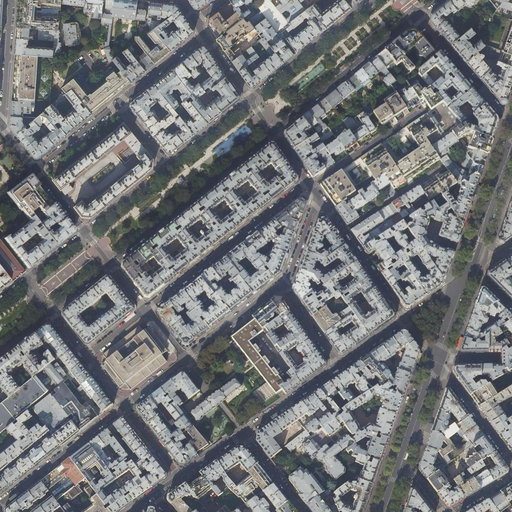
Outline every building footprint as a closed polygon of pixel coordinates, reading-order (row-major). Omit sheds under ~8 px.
[(61,3),(61,0),(18,0),(18,2),(17,13),(16,27),(30,28),(31,28),(31,25),(33,25),(33,24),(35,24),(34,28),(39,28),(55,29),(58,30),(58,25),(59,23),(59,18),(34,17),(35,3),(36,3),(36,1),(38,1),(38,5),(39,6),(61,9),(61,3)] [(84,0),(84,6),(83,15),(102,17),(103,0),(84,0)] [(103,0),(102,17),(101,23),(111,24),(112,17),(114,0),(103,0)] [(114,0),(112,17),(135,19),(136,8),(137,0),(135,0),(114,0)] [(192,0),(190,2),(192,5),(194,9),(198,9),(208,2),(211,0),(192,0)] [(232,0),(230,2),(231,3),(243,18),(245,16),(250,12),(248,9),(243,13),(239,7),(244,3),(241,0),(232,0)] [(241,0),(244,3),(245,5),(247,7),(248,9),(250,12),(245,16),(249,21),(252,25),(264,16),(252,0),(241,0)] [(252,0),(264,16),(266,18),(271,25),(272,26),(278,33),(281,38),(284,36),(279,30),(289,23),(278,9),(276,6),(271,0),(270,0),(252,0)] [(290,0),(270,0),(271,0),(278,0),(279,0),(281,0),(281,3),(276,6),(278,9),(290,0)] [(318,0),(290,0),(278,9),(289,23),(305,10),(322,32),(324,30),(326,29),(321,23),(319,20),(309,7),(315,3),(316,2),(318,0)] [(338,19),(351,8),(344,0),(337,0),(322,12),(315,3),(309,7),(319,20),(321,18),(323,21),(321,23),(326,29),(338,19)] [(344,0),(351,8),(358,3),(361,0),(344,0)] [(457,10),(449,0),(446,0),(441,5),(430,13),(430,20),(433,23),(436,27),(446,19),(442,15),(443,14),(444,14),(444,15),(445,15),(446,15),(447,15),(452,11),(454,13),(457,10)] [(449,0),(457,10),(458,11),(465,5),(466,6),(467,6),(468,7),(469,7),(470,7),(470,6),(471,6),(476,2),(476,1),(477,1),(477,0),(476,0),(449,0)] [(511,3),(507,2),(503,1),(501,3),(499,6),(497,9),(494,13),(495,14),(500,15),(503,7),(510,9),(510,10),(511,11),(511,3)] [(153,29),(160,24),(162,3),(156,2),(149,2),(147,22),(149,32),(153,29)] [(169,4),(162,3),(160,24),(166,20),(168,19),(166,17),(167,17),(167,16),(169,18),(180,10),(178,7),(176,5),(169,4)] [(243,18),(231,3),(209,19),(208,25),(213,33),(217,38),(243,18)] [(140,9),(136,8),(135,19),(145,20),(146,9),(140,9)] [(187,20),(180,10),(169,18),(168,19),(166,20),(169,24),(173,21),(175,23),(174,24),(176,27),(177,26),(179,28),(174,32),(182,42),(188,37),(193,33),(194,29),(187,20)] [(310,42),(322,32),(305,10),(289,23),(279,30),(284,36),(303,21),(303,19),(305,17),(307,18),(309,20),(307,22),(309,25),(292,38),(290,35),(286,39),(297,52),(302,48),(310,42)] [(448,17),(446,19),(436,27),(444,35),(451,44),(457,39),(459,38),(464,34),(461,30),(458,32),(450,24),(452,22),(448,17)] [(243,18),(217,38),(216,39),(219,43),(224,51),(230,47),(234,44),(232,40),(235,38),(238,35),(236,33),(242,28),(245,28),(248,33),(254,28),(254,27),(252,25),(249,21),(248,22),(247,22),(247,21),(246,21),(243,18)] [(267,27),(271,25),(266,18),(254,27),(254,28),(259,34),(262,32),(263,34),(260,36),(262,38),(263,37),(267,42),(278,33),(272,26),(269,29),(267,27)] [(511,19),(509,18),(500,44),(498,49),(511,54),(511,19)] [(164,28),(170,24),(169,24),(166,20),(160,24),(153,29),(170,51),(176,46),(182,42),(174,32),(174,31),(169,35),(168,34),(168,33),(166,30),(165,30),(164,30),(164,28)] [(76,23),(63,25),(65,44),(78,43),(79,42),(78,25),(76,23)] [(30,32),(30,28),(16,27),(16,30),(16,38),(28,39),(33,40),(33,36),(34,32),(30,32)] [(54,41),(55,29),(39,28),(38,40),(54,41)] [(254,28),(248,33),(245,35),(250,41),(253,45),(259,41),(262,38),(260,36),(259,34),(254,28)] [(457,39),(451,44),(459,53),(466,61),(472,57),(470,55),(472,53),(474,55),(477,52),(479,50),(485,45),(480,39),(472,46),(471,45),(472,45),(469,41),(468,42),(467,40),(476,33),(471,28),(464,34),(459,38),(461,39),(458,41),(457,39)] [(153,29),(149,32),(148,33),(155,43),(156,43),(157,43),(159,44),(151,50),(140,36),(136,36),(137,41),(145,51),(155,64),(163,57),(170,51),(153,29)] [(491,41),(491,40),(490,39),(489,38),(489,37),(489,35),(488,34),(489,33),(489,32),(489,31),(489,30),(484,29),(480,39),(485,45),(498,49),(500,44),(493,42),(492,41),(491,41)] [(402,37),(392,45),(402,56),(413,47),(419,53),(418,54),(418,55),(418,56),(419,57),(420,57),(421,57),(422,57),(428,63),(432,59),(435,57),(437,55),(437,54),(433,50),(422,37),(418,32),(417,33),(416,32),(415,33),(415,32),(414,32),(413,32),(412,32),(411,32),(410,32),(409,33),(408,32),(402,37)] [(262,38),(259,41),(271,55),(267,58),(264,54),(260,58),(263,62),(271,73),(279,66),(283,63),(277,55),(276,53),(271,47),(267,42),(263,37),(262,38)] [(28,43),(28,39),(16,38),(15,42),(15,51),(15,54),(53,57),(53,54),(53,49),(26,47),(26,44),(27,44),(28,43)] [(281,38),(271,47),(276,53),(278,51),(280,53),(277,55),(283,63),(290,57),(294,55),(281,38)] [(109,46),(109,42),(106,41),(104,47),(105,48),(103,49),(108,62),(113,59),(114,58),(109,46)] [(134,49),(131,45),(128,48),(146,71),(149,69),(155,64),(145,51),(139,56),(138,55),(137,55),(136,56),(133,52),(134,51),(134,50),(134,49)] [(196,50),(191,54),(199,64),(202,62),(202,59),(203,59),(204,59),(203,65),(207,70),(217,62),(209,50),(205,46),(202,45),(196,50)] [(388,47),(385,51),(394,62),(397,66),(401,62),(402,63),(404,66),(405,66),(405,67),(406,68),(407,68),(408,68),(409,70),(406,69),(402,72),(403,74),(405,76),(414,70),(402,56),(392,45),(388,47)] [(511,54),(498,49),(485,45),(479,50),(483,55),(484,56),(490,50),(500,53),(498,61),(511,65),(511,54)] [(230,47),(224,51),(227,55),(232,62),(242,54),(245,51),(244,49),(241,50),(240,49),(239,49),(234,53),(230,47)] [(246,61),(242,54),(232,62),(243,78),(249,87),(253,87),(257,84),(261,81),(255,73),(253,75),(252,73),(254,72),(249,65),(253,61),(259,57),(251,47),(246,50),(252,57),(246,61)] [(121,53),(116,56),(114,58),(113,59),(121,70),(130,82),(131,83),(136,79),(146,71),(128,48),(121,53)] [(380,54),(376,57),(384,67),(388,64),(390,66),(394,62),(385,51),(384,50),(380,54)] [(419,71),(421,73),(419,75),(430,88),(433,91),(435,89),(437,91),(450,79),(447,76),(450,73),(453,77),(459,72),(454,66),(441,51),(437,55),(435,57),(438,60),(435,62),(432,59),(428,63),(419,71)] [(479,54),(477,52),(474,55),(472,57),(466,61),(474,70),(480,78),(490,70),(491,69),(488,65),(489,64),(484,59),(483,60),(483,59),(482,60),(482,59),(482,58),(483,57),(484,56),(483,55),(481,54),(479,54)] [(50,100),(53,57),(15,54),(14,65),(13,79),(12,92),(12,98),(50,100)] [(186,58),(181,62),(187,68),(189,67),(189,68),(190,68),(190,69),(191,69),(192,69),(193,68),(192,71),(190,73),(194,78),(200,73),(200,72),(196,67),(197,66),(199,64),(191,54),(186,58)] [(373,60),(369,63),(377,73),(380,70),(385,77),(382,80),(388,87),(391,85),(396,82),(394,79),(384,67),(376,57),(373,60)] [(255,63),(253,61),(249,65),(254,72),(255,73),(261,81),(264,78),(271,73),(263,62),(262,63),(261,63),(256,67),(254,64),(255,63)] [(511,84),(511,83),(511,65),(498,61),(497,64),(496,64),(502,66),(499,76),(499,77),(499,78),(500,79),(499,79),(498,79),(497,77),(493,72),(493,73),(490,70),(480,78),(492,91),(502,103),(505,102),(506,102),(511,84)] [(190,73),(187,68),(181,62),(178,64),(172,69),(192,95),(201,87),(200,85),(198,83),(194,86),(193,85),(191,85),(187,80),(184,78),(186,77),(187,77),(188,77),(188,78),(190,76),(191,78),(191,79),(193,81),(196,79),(194,78),(190,73)] [(222,69),(217,62),(207,70),(207,71),(211,76),(212,77),(212,76),(216,81),(217,83),(227,76),(222,69)] [(365,66),(361,69),(371,80),(371,81),(375,78),(374,75),(377,73),(369,63),(365,66)] [(119,91),(130,82),(121,70),(116,74),(111,68),(107,72),(110,75),(107,78),(108,79),(89,95),(75,77),(63,88),(67,93),(72,89),(82,102),(84,105),(91,114),(96,109),(119,91)] [(168,72),(154,84),(169,103),(174,109),(179,105),(177,101),(171,93),(172,93),(173,92),(173,91),(172,90),(171,89),(174,87),(175,89),(176,89),(177,89),(178,88),(182,93),(183,95),(181,96),(183,102),(188,98),(191,96),(192,95),(172,69),(168,72)] [(358,72),(354,75),(362,85),(363,87),(371,80),(361,69),(358,72)] [(437,91),(439,93),(436,95),(443,102),(446,106),(449,104),(451,107),(463,97),(465,95),(463,93),(466,91),(468,93),(473,89),(466,81),(459,72),(453,77),(455,79),(453,81),(451,79),(450,79),(437,91)] [(348,80),(347,81),(355,91),(362,85),(354,75),(348,80)] [(214,83),(216,81),(212,76),(212,77),(211,76),(210,76),(210,77),(200,85),(201,87),(204,90),(208,87),(210,89),(215,85),(214,83)] [(234,86),(227,76),(217,83),(215,85),(210,89),(206,93),(207,94),(213,90),(213,91),(214,90),(219,96),(216,99),(213,96),(210,98),(213,101),(222,113),(239,98),(240,95),(234,86)] [(343,84),(353,96),(356,93),(355,91),(347,81),(345,83),(343,84)] [(148,89),(146,90),(156,103),(156,102),(157,101),(157,99),(158,98),(159,99),(158,100),(158,101),(163,107),(164,107),(169,103),(154,84),(148,89)] [(353,96),(343,84),(337,89),(335,90),(343,100),(346,98),(348,100),(353,96)] [(391,85),(388,87),(378,94),(386,105),(393,116),(399,112),(406,108),(399,97),(391,85)] [(418,85),(412,90),(418,100),(422,98),(424,99),(423,103),(428,104),(429,103),(430,105),(432,108),(431,108),(430,110),(443,102),(436,95),(433,91),(430,88),(426,91),(425,91),(424,91),(423,91),(418,85)] [(205,92),(204,90),(201,87),(192,95),(191,96),(194,100),(191,102),(208,123),(212,120),(222,113),(213,101),(205,107),(198,98),(205,92)] [(401,96),(399,97),(406,108),(407,110),(411,107),(412,108),(414,107),(416,106),(415,104),(419,101),(418,100),(412,90),(410,87),(406,89),(406,88),(400,93),(401,96)] [(67,93),(60,98),(62,100),(65,98),(64,97),(66,95),(73,105),(73,106),(76,110),(75,110),(73,111),(71,112),(76,117),(76,119),(74,121),(78,126),(88,118),(92,114),(91,114),(84,105),(83,106),(81,103),(82,102),(72,89),(67,93)] [(480,96),(473,89),(468,93),(465,95),(463,97),(467,101),(470,105),(468,106),(474,113),(487,104),(480,96)] [(150,107),(156,103),(146,90),(138,96),(131,103),(130,106),(134,112),(143,123),(155,114),(156,113),(154,110),(152,110),(151,111),(150,109),(150,107)] [(327,97),(324,99),(332,109),(343,100),(335,90),(332,93),(327,97)] [(458,109),(467,101),(463,97),(451,107),(448,109),(460,123),(462,121),(466,119),(458,109)] [(49,106),(50,100),(12,98),(11,109),(11,116),(23,116),(27,117),(37,117),(44,112),(46,110),(45,109),(49,106)] [(57,104),(62,100),(60,98),(49,106),(45,109),(46,110),(50,114),(56,122),(58,121),(58,122),(59,123),(60,122),(61,124),(61,125),(60,126),(61,127),(67,135),(71,132),(78,126),(74,121),(76,119),(76,117),(71,112),(64,118),(54,104),(56,103),(57,104)] [(191,102),(188,98),(183,102),(181,103),(194,119),(192,121),(191,119),(189,119),(187,120),(185,119),(184,119),(183,118),(187,115),(186,113),(181,117),(188,126),(190,125),(192,127),(190,129),(195,135),(201,129),(208,123),(191,102)] [(323,100),(317,105),(325,115),(332,109),(324,99),(323,100)] [(360,105),(364,111),(369,107),(366,102),(360,105)] [(448,109),(446,106),(443,102),(430,110),(406,127),(420,149),(421,150),(429,144),(460,123),(448,109)] [(169,103),(164,107),(166,110),(167,110),(169,113),(164,118),(163,119),(164,120),(163,120),(162,120),(161,120),(161,121),(160,120),(160,119),(159,119),(155,114),(143,123),(151,133),(154,136),(165,128),(167,126),(169,124),(172,123),(173,121),(180,116),(174,109),(169,103)] [(498,118),(487,104),(474,113),(473,114),(478,121),(479,125),(477,127),(470,125),(466,119),(462,121),(465,124),(470,132),(472,133),(493,140),(496,130),(499,121),(498,118)] [(313,108),(309,112),(318,123),(323,130),(327,128),(324,124),(323,125),(319,119),(325,115),(317,105),(313,108)] [(394,117),(393,116),(386,105),(373,113),(381,125),(387,122),(394,117)] [(45,114),(44,112),(37,117),(34,120),(39,126),(42,124),(42,123),(43,122),(45,122),(51,130),(52,130),(52,131),(51,131),(46,135),(54,145),(63,138),(67,135),(61,127),(59,129),(55,124),(57,122),(56,122),(50,114),(48,116),(48,115),(47,115),(47,114),(46,114),(45,114)] [(302,118),(311,129),(318,123),(309,112),(306,115),(302,118)] [(354,119),(357,123),(361,121),(369,134),(372,132),(376,129),(367,117),(367,116),(368,115),(367,113),(365,113),(364,114),(363,113),(354,119)] [(23,121),(23,116),(11,116),(10,126),(12,129),(16,134),(34,120),(37,117),(27,117),(27,122),(25,124),(24,123),(23,121)] [(181,117),(180,116),(173,121),(177,126),(179,126),(182,129),(180,131),(179,130),(178,130),(172,123),(169,124),(173,129),(174,128),(177,131),(176,132),(184,143),(188,140),(195,135),(190,129),(188,126),(181,117)] [(306,133),(311,129),(302,118),(293,125),(285,132),(284,136),(289,143),(294,150),(299,146),(304,143),(311,139),(306,133)] [(343,121),(349,131),(357,142),(362,139),(369,134),(361,121),(357,123),(354,119),(353,120),(353,119),(347,118),(343,121)] [(44,133),(39,126),(34,120),(16,134),(19,138),(26,147),(36,139),(33,134),(40,129),(43,133),(44,133)] [(123,139),(132,132),(124,122),(119,126),(101,141),(78,159),(58,176),(58,175),(53,179),(65,195),(73,188),(69,183),(123,139)] [(469,133),(470,132),(465,124),(462,126),(462,125),(452,132),(457,140),(465,135),(469,135),(469,134),(469,133)] [(327,128),(323,130),(316,135),(319,140),(322,144),(322,145),(324,144),(323,143),(334,135),(328,127),(327,128)] [(168,131),(165,128),(154,136),(161,145),(168,153),(171,153),(184,143),(176,132),(173,134),(171,134),(170,134),(170,133),(169,133),(168,133),(167,132),(168,131)] [(337,139),(337,140),(344,151),(350,147),(357,142),(349,131),(337,139)] [(145,149),(132,132),(123,139),(130,147),(123,152),(122,153),(127,159),(128,158),(134,153),(137,156),(145,149)] [(458,141),(457,140),(452,132),(431,147),(434,152),(437,155),(448,148),(453,145),(458,141)] [(46,135),(44,133),(43,133),(45,136),(40,140),(40,144),(38,144),(38,141),(36,139),(26,147),(32,154),(34,157),(38,158),(46,152),(54,145),(46,135)] [(490,147),(493,140),(472,133),(471,135),(472,136),(471,141),(469,141),(467,147),(476,150),(477,148),(480,148),(479,151),(488,154),(490,147)] [(316,135),(311,139),(304,143),(305,145),(301,148),(299,146),(294,150),(299,157),(303,163),(308,160),(307,158),(312,155),(313,157),(315,155),(325,149),(322,145),(322,144),(313,150),(312,150),(312,149),(313,149),(313,148),(312,148),(312,147),(311,147),(310,147),(310,146),(319,140),(316,135)] [(328,147),(325,149),(330,156),(334,154),(335,156),(337,155),(339,154),(344,151),(337,140),(328,146),(328,147)] [(463,147),(458,141),(453,145),(460,154),(461,153),(465,159),(464,163),(461,161),(460,163),(461,165),(463,165),(463,166),(469,169),(468,172),(469,173),(473,162),(471,159),(467,154),(463,147)] [(287,161),(280,152),(275,144),(271,143),(263,149),(256,155),(260,161),(262,163),(266,168),(271,164),(275,169),(287,161)] [(384,175),(385,176),(397,168),(396,167),(381,144),(360,158),(375,181),(384,175)] [(431,147),(429,144),(421,150),(420,149),(398,164),(399,165),(404,172),(434,152),(431,147)] [(479,151),(476,150),(467,147),(464,146),(463,147),(467,154),(470,151),(473,152),(473,154),(471,159),(473,162),(475,165),(483,167),(485,162),(488,154),(479,151)] [(450,153),(448,148),(437,155),(440,159),(448,171),(458,185),(460,184),(463,182),(470,178),(467,178),(469,173),(468,172),(465,171),(465,172),(458,167),(451,159),(450,153)] [(145,149),(137,156),(141,161),(87,205),(83,200),(74,206),(82,216),(90,217),(92,217),(97,213),(147,173),(152,169),(152,167),(153,159),(145,149)] [(330,156),(325,149),(315,155),(318,159),(321,163),(326,169),(330,166),(335,163),(330,156)] [(437,155),(434,152),(404,172),(399,165),(396,167),(397,168),(385,176),(390,184),(392,186),(394,189),(400,185),(413,176),(424,169),(432,164),(440,159),(437,155)] [(258,163),(260,161),(256,155),(250,160),(244,165),(248,171),(250,170),(252,172),(250,173),(258,184),(259,185),(264,181),(258,173),(262,170),(262,171),(266,168),(262,163),(260,165),(258,163)] [(318,159),(315,155),(313,157),(308,160),(303,163),(309,171),(313,178),(326,169),(321,163),(321,164),(320,165),(322,167),(320,168),(319,166),(319,165),(318,163),(317,163),(315,161),(318,159)] [(298,177),(292,169),(287,161),(275,169),(279,175),(274,179),(284,191),(291,186),(298,181),(298,177)] [(481,173),(483,167),(475,165),(473,162),(469,173),(467,178),(470,178),(474,175),(480,177),(481,173)] [(246,173),(248,171),(244,165),(232,175),(220,184),(225,190),(227,188),(229,190),(227,192),(235,203),(240,198),(235,192),(248,181),(253,188),(258,184),(250,173),(248,175),(246,173)] [(341,170),(330,178),(322,183),(320,185),(327,195),(333,203),(336,207),(347,200),(358,192),(362,190),(365,188),(369,185),(365,180),(353,188),(341,170)] [(448,192),(458,185),(448,171),(442,175),(437,179),(446,193),(448,192)] [(390,184),(385,176),(384,175),(375,181),(371,184),(377,192),(390,184)] [(475,190),(480,177),(474,175),(470,178),(468,184),(463,182),(460,184),(460,185),(460,186),(460,187),(461,187),(460,189),(459,189),(459,190),(458,190),(458,191),(458,192),(459,192),(459,193),(460,194),(458,199),(471,203),(475,190)] [(34,219),(51,205),(36,185),(29,177),(8,194),(28,219),(32,216),(34,219)] [(268,185),(264,181),(259,185),(266,193),(268,191),(270,194),(267,195),(272,201),(278,196),(284,191),(274,179),(271,181),(271,182),(268,185)] [(446,193),(437,179),(429,184),(421,189),(431,203),(433,202),(442,196),(446,193)] [(223,192),(225,190),(220,184),(209,193),(196,203),(201,209),(203,207),(205,210),(203,211),(211,222),(217,218),(211,211),(224,200),(229,207),(235,203),(227,192),(224,194),(223,192)] [(266,193),(259,185),(258,184),(253,188),(255,191),(254,192),(256,194),(251,198),(254,203),(256,201),(258,203),(256,205),(260,210),(266,206),(272,201),(267,195),(264,198),(263,195),(266,193)] [(371,184),(369,185),(365,188),(368,192),(365,194),(362,190),(358,192),(360,195),(366,204),(371,200),(379,195),(377,192),(371,184)] [(421,189),(419,185),(412,190),(404,195),(409,202),(413,207),(417,212),(420,211),(424,208),(431,203),(421,189)] [(394,189),(392,186),(387,189),(387,191),(391,196),(396,193),(394,189)] [(446,193),(442,196),(447,204),(451,209),(455,215),(463,226),(467,214),(471,203),(458,199),(457,202),(456,201),(455,201),(455,202),(452,198),(453,198),(453,197),(452,196),(451,196),(451,195),(450,196),(448,192),(446,193)] [(348,202),(349,203),(351,207),(354,210),(355,212),(361,208),(366,204),(360,195),(348,202)] [(401,197),(398,199),(403,206),(405,209),(406,211),(409,209),(408,208),(407,208),(405,205),(409,202),(404,195),(401,197)] [(282,212),(273,219),(281,228),(283,226),(286,228),(285,231),(295,235),(301,220),(307,202),(301,197),(293,203),(282,212)] [(227,217),(231,222),(233,220),(234,222),(232,224),(236,229),(248,220),(260,210),(256,205),(253,206),(252,204),(254,203),(251,198),(245,203),(241,198),(240,198),(235,203),(229,207),(229,208),(233,212),(227,217)] [(395,201),(391,203),(398,213),(400,212),(400,210),(399,209),(403,206),(398,199),(395,201)] [(348,202),(347,200),(336,207),(335,208),(343,219),(347,225),(353,221),(359,217),(355,212),(354,210),(352,212),(349,208),(351,207),(349,203),(347,204),(346,203),(348,202)] [(439,209),(433,202),(431,203),(424,208),(425,209),(424,210),(424,211),(425,211),(423,213),(422,211),(421,212),(420,211),(417,212),(410,217),(409,217),(410,218),(411,219),(411,220),(412,221),(411,224),(410,224),(409,224),(408,225),(407,226),(407,227),(408,229),(409,230),(415,239),(416,240),(420,246),(428,259),(431,257),(432,257),(432,258),(433,258),(434,258),(435,258),(435,257),(436,258),(436,259),(437,262),(436,262),(436,264),(435,264),(435,265),(434,266),(434,267),(444,281),(448,268),(453,253),(453,252),(452,252),(448,251),(449,251),(437,247),(437,246),(432,244),(432,243),(431,243),(431,242),(430,242),(430,243),(426,237),(431,224),(431,223),(430,222),(431,217),(434,218),(434,219),(435,219),(434,219),(440,221),(441,221),(444,222),(443,225),(439,235),(439,236),(440,236),(440,237),(452,241),(455,242),(456,243),(456,242),(457,242),(460,235),(463,226),(455,215),(452,216),(451,215),(449,216),(448,217),(447,217),(447,216),(446,216),(447,213),(447,212),(451,209),(447,204),(439,209)] [(54,203),(51,205),(34,219),(38,224),(41,221),(38,218),(43,214),(46,218),(39,225),(39,226),(42,228),(46,233),(49,231),(49,230),(48,228),(52,224),(54,227),(57,224),(66,217),(58,208),(54,203)] [(199,211),(201,209),(196,203),(185,212),(173,222),(178,228),(180,226),(181,229),(180,230),(188,241),(193,236),(188,230),(200,219),(203,222),(202,223),(203,225),(204,224),(206,226),(211,222),(203,211),(201,213),(199,211)] [(384,208),(378,212),(385,223),(399,214),(398,213),(391,203),(384,208)] [(413,207),(409,209),(406,211),(410,217),(417,212),(413,207)] [(405,209),(400,212),(398,213),(399,214),(404,221),(406,219),(405,217),(406,216),(408,218),(409,217),(410,217),(406,211),(405,209)] [(511,234),(511,212),(508,211),(503,225),(497,241),(500,243),(511,234)] [(403,221),(404,221),(399,214),(385,223),(378,212),(364,221),(351,230),(353,234),(357,238),(363,235),(364,237),(368,235),(373,241),(374,241),(378,238),(393,229),(396,227),(403,222),(403,221)] [(38,224),(34,219),(32,216),(28,219),(30,221),(20,229),(28,239),(36,233),(42,228),(39,226),(37,227),(36,225),(38,224)] [(69,222),(66,217),(57,224),(59,227),(52,234),(49,231),(46,233),(50,239),(51,241),(56,246),(74,232),(74,228),(69,222)] [(203,236),(206,240),(208,238),(210,240),(208,242),(212,248),(224,239),(236,229),(232,224),(230,225),(228,223),(231,222),(227,217),(221,222),(217,217),(217,218),(211,222),(206,226),(209,231),(203,236)] [(281,228),(273,219),(265,225),(257,232),(266,244),(271,240),(272,241),(272,242),(273,242),(278,236),(277,235),(276,236),(278,233),(277,233),(282,229),(281,228)] [(316,226),(313,233),(319,235),(318,236),(323,238),(323,237),(324,237),(324,236),(324,235),(323,235),(324,235),(324,234),(325,234),(326,234),(326,233),(327,233),(327,234),(326,235),(327,237),(331,234),(329,231),(334,228),(331,223),(328,219),(318,220),(316,226)] [(176,230),(178,228),(173,222),(161,231),(149,241),(154,247),(156,245),(158,248),(156,249),(164,260),(169,256),(164,249),(177,238),(183,245),(188,241),(180,230),(177,232),(176,230)] [(378,243),(377,242),(376,243),(374,241),(373,241),(363,247),(368,254),(372,252),(372,251),(375,250),(376,251),(376,252),(378,256),(382,260),(384,262),(381,264),(377,267),(381,274),(387,270),(391,267),(392,266),(391,263),(392,263),(393,265),(400,260),(407,256),(406,253),(407,253),(406,251),(408,250),(409,252),(410,254),(420,246),(416,240),(409,244),(406,241),(407,241),(407,240),(407,239),(406,237),(405,237),(405,236),(404,236),(404,237),(403,237),(401,234),(408,229),(407,227),(403,222),(396,227),(399,230),(396,232),(395,231),(393,229),(378,238),(381,241),(378,243)] [(42,228),(36,233),(42,241),(37,245),(34,243),(32,245),(42,257),(48,252),(56,246),(51,241),(49,243),(48,241),(50,239),(46,233),(42,228)] [(331,234),(327,237),(326,237),(326,238),(331,245),(332,245),(332,246),(333,246),(328,250),(329,252),(331,255),(346,245),(341,237),(334,228),(329,231),(331,234)] [(19,246),(28,239),(20,229),(10,237),(8,235),(4,239),(14,251),(19,246)] [(291,245),(295,235),(285,231),(283,230),(281,236),(280,235),(279,238),(278,238),(279,236),(278,236),(273,242),(274,243),(274,242),(276,243),(273,249),(288,255),(291,245)] [(250,238),(242,244),(257,262),(259,260),(262,257),(261,256),(259,255),(259,254),(258,254),(257,254),(257,252),(262,248),(263,249),(266,247),(265,246),(267,245),(266,244),(257,232),(250,238)] [(310,242),(306,252),(326,259),(331,255),(329,252),(324,250),(321,252),(319,251),(318,249),(319,249),(319,248),(319,249),(320,249),(321,249),(322,248),(323,248),(323,247),(324,247),(325,245),(324,244),(322,243),(324,239),(323,238),(318,236),(319,235),(313,233),(310,242)] [(363,247),(373,241),(368,235),(364,237),(363,235),(357,238),(360,243),(363,247)] [(185,257),(186,259),(184,260),(189,266),(200,257),(212,248),(208,242),(206,243),(204,241),(206,240),(203,236),(197,240),(194,236),(193,236),(188,241),(183,245),(182,245),(185,250),(179,254),(183,259),(185,257)] [(0,270),(10,283),(16,278),(24,271),(0,240),(0,270)] [(152,249),(154,247),(149,241),(143,246),(137,251),(147,263),(153,257),(158,263),(156,264),(157,265),(164,260),(156,249),(154,251),(152,249)] [(234,249),(225,257),(240,275),(246,271),(242,266),(239,265),(239,263),(246,258),(250,261),(253,265),(257,262),(242,244),(234,249)] [(19,246),(14,251),(28,268),(35,263),(42,257),(32,245),(28,247),(30,250),(26,254),(19,246)] [(346,245),(331,255),(326,259),(329,264),(337,259),(342,260),(343,262),(343,264),(334,270),(337,276),(358,261),(354,256),(352,254),(352,253),(346,245)] [(428,259),(420,246),(410,254),(407,256),(400,260),(411,275),(426,296),(434,290),(442,284),(442,283),(443,282),(444,281),(434,267),(428,259)] [(285,264),(288,255),(273,249),(272,251),(270,257),(270,258),(272,259),(271,262),(270,262),(269,262),(269,263),(268,263),(269,261),(268,259),(262,256),(262,257),(259,260),(273,279),(277,276),(281,272),(285,264)] [(141,267),(147,263),(137,251),(130,257),(122,263),(122,267),(128,274),(134,282),(139,278),(138,276),(139,275),(141,277),(146,273),(141,267)] [(326,259),(306,252),(303,261),(300,270),(314,275),(319,282),(321,280),(324,285),(330,281),(332,280),(337,276),(334,270),(331,272),(324,277),(320,271),(315,270),(314,269),(316,263),(317,262),(320,263),(320,264),(321,265),(322,265),(322,266),(323,266),(323,265),(323,266),(325,268),(329,264),(326,259)] [(181,259),(183,259),(179,254),(174,259),(172,256),(171,258),(169,256),(164,260),(171,268),(173,266),(175,268),(172,270),(177,276),(183,271),(189,266),(184,260),(183,261),(181,259)] [(219,262),(211,268),(221,280),(226,276),(225,273),(225,271),(226,271),(227,270),(229,272),(229,273),(228,274),(231,278),(224,284),(226,286),(230,283),(233,280),(239,276),(240,275),(225,257),(219,262)] [(511,272),(511,267),(505,258),(496,265),(488,270),(488,272),(488,274),(499,284),(509,295),(511,293),(511,279),(511,278),(510,277),(509,275),(511,272)] [(171,268),(164,260),(157,265),(159,267),(160,266),(162,268),(155,274),(164,285),(170,281),(177,276),(172,270),(170,271),(168,270),(171,268)] [(273,279),(259,260),(257,262),(253,265),(257,271),(258,271),(258,272),(258,273),(257,274),(256,274),(255,275),(254,276),(253,277),(253,278),(252,278),(252,277),(251,277),(246,271),(240,275),(239,276),(253,294),(263,287),(273,279)] [(392,266),(391,267),(393,269),(389,272),(387,270),(381,274),(387,282),(392,289),(398,285),(396,283),(401,279),(402,282),(404,281),(411,275),(400,260),(393,265),(392,266)] [(360,265),(358,261),(337,276),(332,280),(333,282),(331,283),(334,287),(336,289),(340,286),(338,284),(339,282),(341,280),(341,281),(348,276),(348,275),(351,273),(351,274),(351,275),(351,276),(351,277),(352,277),(353,277),(363,270),(360,265)] [(206,272),(200,277),(214,295),(216,293),(223,288),(226,286),(224,284),(218,288),(215,284),(214,284),(213,284),(212,282),(215,280),(217,282),(221,280),(211,268),(206,272)] [(0,289),(5,286),(6,287),(10,283),(0,270),(0,289)] [(314,275),(300,270),(296,280),(293,289),(296,294),(301,301),(307,297),(311,294),(314,292),(313,290),(310,289),(310,290),(308,288),(309,288),(310,288),(310,287),(310,286),(310,285),(310,284),(309,284),(310,281),(312,280),(313,282),(316,283),(318,285),(317,287),(315,289),(317,290),(322,286),(319,282),(314,275)] [(363,270),(353,277),(354,278),(353,279),(353,280),(353,281),(352,282),(346,287),(344,289),(342,289),(340,286),(336,289),(336,290),(340,296),(342,294),(343,296),(348,293),(359,285),(361,284),(369,278),(367,275),(363,270)] [(143,279),(141,280),(139,278),(134,282),(140,290),(145,297),(149,297),(156,292),(164,285),(155,274),(150,278),(146,273),(141,277),(143,279)] [(426,296),(411,275),(404,281),(405,283),(407,281),(413,289),(410,290),(409,288),(408,288),(406,290),(406,291),(407,292),(405,294),(398,285),(392,289),(399,299),(405,307),(409,307),(417,302),(426,296)] [(91,288),(84,294),(93,304),(106,294),(107,294),(111,299),(122,291),(116,284),(110,276),(106,276),(101,281),(91,288)] [(239,276),(233,280),(238,287),(237,287),(237,288),(237,289),(236,289),(235,290),(234,289),(233,290),(234,291),(230,294),(230,295),(229,295),(229,294),(228,295),(223,288),(216,293),(230,312),(242,303),(253,294),(239,276)] [(191,283),(183,290),(197,309),(202,304),(200,301),(199,300),(198,300),(198,301),(196,298),(196,297),(197,297),(198,296),(199,295),(201,294),(202,293),(203,291),(205,292),(207,294),(206,295),(209,299),(210,298),(214,295),(200,277),(191,283)] [(369,278),(361,284),(363,286),(361,288),(359,285),(348,293),(349,295),(345,298),(343,296),(341,298),(342,298),(347,305),(349,304),(350,307),(355,303),(356,304),(359,302),(358,300),(355,302),(352,298),(360,292),(364,297),(376,288),(373,283),(369,278)] [(314,292),(311,294),(313,296),(308,300),(307,297),(301,301),(306,308),(312,316),(318,312),(316,310),(321,307),(322,309),(326,306),(324,303),(334,297),(336,300),(341,296),(340,296),(336,290),(333,291),(332,289),(334,287),(331,283),(330,281),(324,285),(323,286),(325,289),(326,290),(323,292),(322,291),(317,294),(315,291),(314,292)] [(478,297),(475,304),(485,308),(488,302),(491,306),(492,306),(499,301),(492,295),(485,287),(481,288),(478,297)] [(376,288),(364,297),(365,298),(364,298),(373,311),(366,316),(365,316),(356,304),(355,303),(350,307),(349,308),(353,314),(354,316),(369,336),(376,331),(387,323),(394,318),(395,314),(386,301),(376,288)] [(176,296),(169,301),(173,308),(176,311),(178,313),(180,314),(182,312),(184,310),(181,307),(185,304),(187,306),(186,306),(186,308),(189,312),(186,314),(187,316),(195,310),(197,309),(183,290),(176,296)] [(128,299),(122,291),(111,299),(115,305),(115,306),(115,307),(102,317),(111,327),(121,319),(133,310),(133,306),(128,299)] [(230,312),(216,293),(214,295),(210,298),(211,299),(213,301),(214,302),(214,301),(216,303),(215,306),(213,307),(212,306),(209,309),(209,310),(207,312),(205,312),(203,309),(204,309),(204,308),(202,306),(202,304),(197,309),(195,310),(209,329),(220,320),(230,312)] [(93,304),(84,294),(78,299),(68,307),(62,311),(62,315),(70,326),(79,337),(85,344),(88,345),(95,340),(104,333),(111,327),(102,317),(90,327),(89,326),(88,327),(80,316),(80,315),(80,314),(93,304)] [(279,317),(289,310),(285,304),(281,299),(275,298),(266,305),(252,316),(255,320),(263,329),(268,325),(266,323),(271,319),(272,319),(273,319),(273,318),(274,318),(274,317),(274,316),(277,314),(279,317)] [(349,308),(347,305),(342,298),(339,300),(343,305),(343,304),(345,306),(339,310),(341,313),(340,313),(340,312),(339,312),(338,312),(337,312),(337,313),(336,313),(336,314),(336,315),(337,315),(337,316),(341,322),(350,316),(353,314),(349,308)] [(173,308),(169,301),(158,309),(158,313),(165,321),(171,329),(182,321),(183,320),(180,316),(180,317),(179,316),(178,317),(178,318),(176,315),(178,313),(176,311),(174,313),(171,309),(173,308)] [(499,301),(492,306),(496,312),(495,315),(498,317),(506,309),(502,304),(499,301)] [(496,312),(492,306),(491,306),(487,308),(485,308),(475,304),(471,316),(467,329),(473,331),(473,332),(478,334),(480,333),(480,331),(479,330),(481,325),(482,325),(482,324),(486,323),(488,320),(487,316),(489,315),(494,317),(495,316),(495,315),(496,312)] [(326,306),(322,309),(318,312),(312,316),(319,326),(324,334),(340,323),(341,322),(337,316),(336,316),(336,315),(335,315),(335,316),(334,316),(333,316),(332,315),(333,314),(331,311),(330,312),(326,306)] [(506,309),(498,317),(499,317),(500,319),(499,321),(494,324),(497,329),(498,328),(505,324),(503,322),(506,318),(509,321),(511,319),(511,314),(510,312),(506,309)] [(195,310),(187,316),(192,322),(193,322),(194,324),(191,326),(189,324),(186,326),(184,328),(190,336),(191,335),(194,340),(202,334),(209,329),(195,310)] [(293,315),(289,310),(279,317),(268,325),(263,329),(264,331),(270,340),(277,336),(273,331),(284,324),(285,326),(286,329),(297,321),(293,315)] [(352,318),(350,316),(341,322),(340,323),(343,328),(352,322),(355,327),(348,332),(347,331),(346,332),(355,345),(362,340),(369,336),(354,316),(352,318)] [(511,319),(509,321),(505,324),(498,328),(501,334),(507,330),(511,334),(511,319)] [(264,331),(263,329),(255,320),(252,323),(248,326),(245,322),(238,327),(231,332),(234,336),(232,338),(242,351),(247,357),(251,362),(267,382),(252,393),(262,405),(281,389),(279,387),(284,383),(280,378),(280,379),(268,364),(276,358),(269,350),(260,338),(258,335),(264,331)] [(182,322),(182,321),(171,329),(177,338),(182,344),(188,345),(191,343),(194,340),(191,335),(190,336),(184,328),(186,326),(186,325),(183,322),(182,322)] [(302,328),(297,321),(286,329),(288,331),(289,332),(290,334),(289,333),(280,340),(277,336),(270,340),(278,351),(281,350),(295,340),(297,338),(305,333),(302,328)] [(342,329),(343,328),(340,323),(324,334),(332,345),(338,354),(342,354),(349,349),(355,345),(346,332),(345,333),(345,334),(343,336),(340,335),(337,331),(341,328),(342,329)] [(41,329),(35,333),(43,344),(46,341),(50,346),(60,338),(50,324),(46,324),(41,329)] [(488,334),(497,329),(494,324),(484,331),(482,334),(480,334),(480,333),(478,334),(473,332),(473,331),(467,329),(465,333),(464,338),(476,342),(477,341),(484,337),(488,334)] [(121,389),(130,390),(139,384),(156,370),(167,362),(161,355),(167,351),(168,351),(159,339),(149,326),(148,327),(143,332),(139,326),(103,355),(101,364),(121,389)] [(501,334),(498,328),(497,329),(488,334),(489,352),(495,352),(501,352),(502,352),(501,349),(505,347),(508,344),(506,342),(505,340),(505,339),(499,343),(495,343),(495,338),(501,334)] [(387,341),(381,345),(390,358),(396,354),(395,352),(399,349),(400,349),(400,348),(399,348),(399,347),(402,345),(404,347),(408,344),(409,345),(414,342),(406,331),(403,330),(397,334),(387,341)] [(43,344),(35,333),(27,340),(18,347),(22,352),(25,355),(38,373),(43,369),(51,363),(55,360),(50,354),(50,353),(48,351),(44,354),(44,355),(44,356),(46,359),(46,361),(45,361),(44,362),(42,364),(41,365),(40,365),(39,365),(39,364),(38,362),(38,361),(38,360),(34,355),(33,354),(32,355),(30,352),(32,350),(32,351),(33,352),(37,349),(38,349),(43,345),(43,344)] [(297,342),(295,340),(281,350),(282,351),(282,352),(280,354),(291,370),(294,375),(296,377),(296,378),(300,384),(314,374),(325,366),(326,362),(317,350),(305,333),(297,338),(299,340),(297,342)] [(489,352),(488,334),(484,337),(484,343),(480,343),(479,342),(479,341),(478,341),(477,341),(476,342),(464,338),(462,344),(460,350),(461,353),(475,352),(489,352)] [(66,344),(60,338),(50,346),(46,348),(48,351),(50,353),(51,352),(50,350),(52,349),(55,352),(53,354),(54,355),(53,355),(51,353),(50,354),(55,360),(56,362),(60,359),(71,351),(66,344)] [(418,347),(414,342),(409,345),(408,344),(404,347),(405,349),(403,357),(416,362),(417,357),(419,352),(419,351),(419,350),(419,349),(419,348),(418,347)] [(374,350),(367,355),(383,375),(389,370),(384,365),(380,364),(379,363),(379,362),(380,362),(381,363),(382,363),(382,362),(385,362),(390,358),(381,345),(374,350)] [(20,354),(22,352),(18,347),(12,352),(5,357),(15,369),(15,368),(17,366),(18,367),(19,367),(21,365),(22,365),(22,364),(23,364),(24,365),(24,367),(25,369),(26,371),(27,372),(32,378),(37,374),(38,373),(25,355),(24,356),(23,355),(22,356),(20,354)] [(507,349),(505,347),(501,349),(502,352),(501,352),(501,359),(501,365),(504,370),(506,368),(508,371),(511,368),(511,362),(511,360),(511,359),(511,350),(511,348),(508,350),(507,349)] [(75,356),(71,351),(60,359),(65,366),(63,368),(62,367),(60,367),(64,372),(78,361),(75,356)] [(363,358),(360,360),(374,377),(376,376),(381,382),(379,383),(380,384),(382,387),(389,383),(383,375),(367,355),(363,358)] [(0,361),(0,374),(1,374),(3,375),(1,376),(14,393),(20,388),(15,382),(14,381),(13,379),(13,380),(11,377),(9,378),(7,375),(9,374),(10,374),(12,372),(13,372),(13,371),(12,370),(14,369),(15,369),(5,357),(0,361)] [(415,366),(416,362),(403,357),(400,363),(397,370),(411,375),(411,374),(413,369),(415,366)] [(356,363),(353,365),(366,382),(372,378),(373,380),(375,378),(374,377),(360,360),(356,363)] [(86,370),(78,361),(64,372),(66,375),(68,378),(70,380),(74,377),(76,379),(74,380),(75,381),(76,380),(81,386),(91,377),(86,370)] [(53,366),(51,363),(43,369),(58,387),(65,381),(63,377),(66,375),(64,372),(60,367),(57,363),(53,366)] [(341,373),(329,382),(335,389),(337,387),(338,386),(338,388),(341,391),(338,393),(340,395),(344,400),(346,399),(346,400),(347,400),(350,404),(356,400),(350,391),(349,391),(348,391),(347,391),(346,389),(348,387),(348,386),(351,383),(353,384),(355,382),(356,384),(356,385),(356,386),(356,387),(362,396),(369,391),(367,387),(367,386),(368,384),(366,382),(353,365),(341,373)] [(481,376),(481,365),(467,365),(457,365),(456,365),(455,366),(454,367),(453,368),(453,369),(453,370),(453,371),(453,372),(453,373),(454,373),(454,374),(462,385),(470,395),(471,395),(487,384),(484,379),(476,385),(472,380),(477,376),(481,376)] [(491,365),(481,365),(481,376),(485,376),(486,375),(488,375),(492,381),(501,375),(501,376),(502,375),(501,373),(501,371),(502,371),(504,370),(501,365),(491,365)] [(286,382),(284,383),(279,387),(281,389),(286,394),(294,388),(300,384),(296,378),(296,377),(294,375),(291,370),(286,374),(288,377),(287,378),(288,380),(287,380),(286,381),(286,382)] [(407,387),(411,375),(397,370),(395,377),(394,377),(394,378),(395,379),(394,380),(392,377),(392,376),(392,375),(389,370),(383,375),(389,383),(392,386),(396,391),(403,399),(407,387)] [(170,380),(178,390),(179,391),(181,389),(183,392),(181,394),(187,401),(200,391),(193,382),(185,372),(181,371),(170,380)] [(37,374),(32,378),(20,388),(14,393),(9,398),(0,404),(0,434),(6,430),(16,421),(14,420),(49,390),(37,374)] [(0,384),(0,385),(0,384),(0,386),(1,389),(2,390),(3,391),(9,398),(14,393),(1,376),(0,376),(0,384)] [(97,384),(91,377),(81,386),(77,389),(79,392),(83,389),(84,391),(86,390),(87,391),(86,392),(86,393),(82,396),(87,402),(102,390),(97,384)] [(77,389),(70,380),(68,378),(65,381),(58,387),(54,390),(57,394),(54,396),(51,392),(50,393),(79,431),(88,424),(98,417),(97,416),(87,402),(82,396),(79,392),(77,389)] [(220,404),(221,402),(222,402),(226,399),(226,398),(236,390),(241,386),(235,378),(219,390),(219,389),(218,390),(214,393),(212,394),(211,395),(210,396),(206,399),(206,400),(190,413),(197,422),(203,418),(202,417),(213,408),(213,409),(217,405),(218,405),(220,404)] [(165,384),(160,388),(165,395),(167,393),(169,396),(167,397),(171,402),(173,400),(175,402),(170,405),(181,419),(185,416),(178,408),(180,406),(183,404),(175,393),(178,390),(170,380),(165,384)] [(338,393),(335,389),(329,382),(325,385),(319,389),(328,398),(330,399),(331,397),(330,396),(331,396),(331,395),(331,394),(331,393),(333,391),(334,392),(337,397),(340,395),(338,393)] [(388,390),(392,386),(389,383),(382,387),(380,384),(369,391),(362,396),(361,396),(366,403),(367,402),(366,402),(373,398),(374,394),(382,397),(380,401),(382,402),(380,409),(397,415),(400,408),(403,399),(396,391),(396,393),(392,392),(393,391),(391,390),(390,391),(388,391),(388,390)] [(487,384),(471,395),(476,402),(480,406),(495,396),(488,384),(487,384)] [(511,385),(495,396),(480,406),(478,407),(486,417),(495,429),(499,435),(511,426),(511,385)] [(163,396),(165,395),(160,388),(155,392),(148,397),(156,407),(161,402),(177,422),(181,419),(170,405),(170,406),(168,404),(171,402),(167,397),(165,398),(163,396)] [(316,391),(312,393),(323,406),(325,404),(331,408),(332,407),(332,408),(333,409),(334,409),(334,410),(334,411),(334,412),(334,413),(331,415),(335,420),(340,416),(338,412),(340,410),(330,399),(328,398),(319,389),(316,391)] [(442,400),(439,410),(445,412),(444,414),(449,416),(450,413),(452,414),(459,422),(469,415),(459,402),(450,389),(446,389),(442,400)] [(97,416),(113,404),(111,402),(107,397),(102,390),(87,402),(97,416)] [(50,393),(32,408),(36,414),(40,419),(40,420),(50,412),(55,420),(46,427),(49,431),(53,436),(60,446),(70,438),(79,431),(50,393)] [(307,397),(301,401),(312,415),(315,412),(316,412),(316,411),(315,411),(319,407),(323,411),(324,411),(326,409),(323,406),(312,393),(307,397)] [(361,396),(356,400),(350,404),(340,411),(343,414),(340,416),(335,420),(339,425),(343,421),(348,430),(351,434),(352,434),(353,435),(354,435),(355,435),(355,434),(361,430),(360,430),(359,425),(351,412),(366,403),(361,396)] [(157,408),(156,407),(148,397),(137,406),(136,410),(147,424),(158,416),(154,411),(157,408)] [(296,405),(289,410),(298,420),(301,418),(303,421),(306,418),(304,416),(307,414),(309,417),(311,416),(313,418),(314,417),(312,415),(301,401),(296,405)] [(393,427),(397,415),(380,409),(374,425),(369,424),(360,430),(361,430),(355,434),(356,436),(351,439),(355,444),(365,437),(371,433),(389,439),(393,427)] [(298,420),(289,410),(280,417),(267,425),(257,432),(256,441),(263,449),(270,458),(281,450),(272,439),(282,432),(281,431),(296,421),(300,426),(302,425),(298,420)] [(445,412),(439,410),(435,421),(431,431),(441,434),(444,432),(456,424),(454,422),(450,424),(450,425),(448,427),(447,425),(448,422),(447,422),(449,416),(444,414),(445,412)] [(29,411),(16,421),(6,430),(11,436),(12,435),(17,441),(0,455),(0,464),(8,458),(20,448),(33,437),(46,427),(41,421),(39,424),(42,428),(38,424),(29,432),(23,424),(32,417),(28,412),(29,412),(29,411)] [(335,420),(331,415),(329,412),(318,421),(320,424),(330,437),(341,427),(339,425),(335,420)] [(473,420),(469,415),(459,422),(456,424),(444,432),(447,437),(456,431),(461,437),(464,434),(477,425),(473,420)] [(163,421),(158,416),(147,424),(154,432),(158,437),(168,429),(171,426),(169,423),(166,426),(164,423),(162,425),(162,424),(161,424),(161,423),(160,423),(163,421)] [(185,416),(181,419),(177,422),(175,423),(174,424),(178,429),(172,433),(168,429),(158,437),(161,442),(165,447),(182,434),(183,433),(181,431),(183,430),(184,430),(185,429),(186,431),(187,430),(193,426),(185,416)] [(118,443),(133,431),(128,424),(123,417),(108,429),(107,429),(118,443)] [(317,427),(320,424),(318,421),(315,418),(304,428),(306,431),(308,434),(311,431),(312,433),(314,431),(315,433),(317,431),(316,429),(318,428),(317,427)] [(480,430),(477,425),(464,434),(470,442),(467,444),(462,447),(465,451),(471,446),(484,436),(480,430)] [(193,426),(187,430),(194,439),(189,443),(195,453),(202,449),(208,444),(193,426)] [(511,426),(499,435),(505,443),(510,450),(511,449),(511,426)] [(46,427),(33,437),(36,442),(49,431),(46,427)] [(102,432),(97,436),(107,449),(108,448),(111,448),(112,447),(116,453),(117,453),(118,452),(119,453),(117,454),(120,457),(116,460),(120,465),(129,458),(128,457),(122,449),(120,445),(118,443),(107,429),(102,432)] [(133,431),(118,443),(120,445),(124,442),(129,448),(126,451),(124,448),(122,449),(128,457),(144,445),(139,438),(133,431)] [(310,436),(308,434),(306,431),(286,446),(290,451),(310,436)] [(447,437),(444,432),(441,434),(431,431),(428,440),(426,447),(439,452),(443,458),(445,461),(447,464),(460,455),(447,437)] [(385,451),(389,439),(371,433),(365,437),(370,440),(366,452),(361,450),(360,448),(357,447),(355,444),(352,446),(346,450),(348,452),(352,450),(353,453),(352,456),(357,458),(358,455),(381,462),(385,451)] [(195,453),(189,443),(182,434),(165,447),(172,456),(179,465),(183,466),(189,462),(197,456),(195,453)] [(336,444),(341,451),(350,444),(352,446),(355,444),(351,439),(347,434),(336,444)] [(40,444),(38,445),(47,456),(54,451),(60,446),(53,436),(50,438),(48,438),(43,442),(43,444),(41,445),(40,444)] [(93,440),(88,443),(108,469),(110,472),(120,465),(116,460),(112,463),(110,461),(111,460),(110,458),(109,459),(105,453),(106,453),(106,450),(107,449),(97,436),(93,440)] [(490,443),(484,436),(471,446),(473,448),(475,447),(479,445),(481,448),(480,449),(482,451),(477,454),(482,461),(487,458),(490,456),(496,452),(490,443)] [(24,452),(36,442),(33,437),(20,448),(24,452)] [(308,440),(302,445),(304,448),(302,450),(302,451),(302,452),(303,453),(304,452),(305,453),(307,452),(310,457),(309,458),(310,461),(316,456),(319,461),(322,461),(327,467),(327,469),(335,480),(345,472),(345,469),(335,456),(341,451),(336,444),(330,449),(327,444),(321,448),(317,452),(313,446),(316,443),(312,439),(309,441),(308,440)] [(316,443),(313,446),(317,452),(321,448),(317,442),(316,443)] [(74,455),(70,458),(89,484),(94,480),(101,475),(108,469),(88,443),(74,455)] [(41,461),(47,456),(38,445),(37,445),(37,446),(38,447),(37,448),(35,448),(30,452),(30,454),(27,456),(35,466),(41,461)] [(149,451),(144,445),(128,457),(129,458),(130,459),(136,455),(137,456),(136,457),(137,459),(138,458),(140,459),(134,464),(138,469),(154,456),(149,451)] [(228,453),(217,461),(225,474),(240,463),(247,472),(257,463),(258,462),(252,454),(246,447),(237,446),(228,453)] [(477,454),(473,448),(471,446),(465,451),(460,455),(470,468),(481,461),(482,461),(477,454)] [(439,452),(426,447),(422,458),(419,468),(422,473),(427,479),(438,471),(447,464),(445,461),(440,466),(440,465),(435,468),(433,465),(434,464),(435,464),(436,462),(435,461),(436,457),(439,458),(440,461),(443,458),(439,452)] [(11,463),(24,452),(20,448),(8,458),(11,463)] [(304,454),(302,456),(305,460),(308,457),(309,458),(310,457),(307,452),(305,453),(304,452),(303,453),(304,454)] [(502,460),(496,452),(490,456),(496,466),(488,471),(493,481),(500,477),(508,472),(508,468),(502,460)] [(377,474),(381,462),(358,455),(357,458),(356,463),(360,464),(360,465),(364,466),(360,478),(358,477),(358,476),(356,475),(355,475),(355,476),(352,475),(351,478),(358,480),(373,485),(377,474)] [(14,464),(13,465),(22,476),(28,471),(35,466),(27,456),(24,458),(22,458),(17,462),(17,464),(16,465),(15,464),(14,464)] [(160,482),(167,478),(167,474),(161,466),(154,456),(138,469),(152,488),(160,482)] [(0,471),(11,463),(8,458),(0,464),(0,471)] [(134,464),(130,459),(129,458),(120,465),(110,472),(116,480),(117,481),(130,471),(135,479),(130,482),(129,481),(125,484),(126,486),(122,488),(126,494),(128,495),(132,501),(142,495),(152,488),(138,469),(134,464)] [(226,475),(225,474),(217,461),(209,466),(200,473),(202,476),(212,488),(218,496),(223,493),(217,485),(216,485),(215,485),(213,482),(214,481),(215,481),(216,481),(217,480),(218,480),(218,479),(219,478),(220,478),(220,477),(220,476),(222,476),(224,480),(223,480),(223,481),(229,488),(231,486),(234,484),(228,479),(226,475)] [(488,471),(485,466),(482,461),(481,461),(470,468),(467,470),(471,475),(483,468),(485,471),(484,472),(485,472),(484,473),(483,472),(482,473),(482,474),(478,476),(477,476),(478,479),(475,480),(481,488),(486,485),(493,481),(488,471)] [(257,463),(247,472),(238,481),(234,484),(231,486),(245,504),(256,496),(258,495),(273,484),(265,474),(257,463)] [(50,473),(40,481),(48,491),(52,496),(56,501),(60,506),(64,511),(91,511),(94,506),(94,505),(94,504),(94,503),(62,464),(50,473)] [(16,481),(22,476),(13,465),(12,465),(12,466),(13,467),(11,468),(9,468),(4,472),(4,474),(1,476),(2,478),(9,487),(16,481)] [(301,468),(289,477),(289,478),(288,479),(295,487),(300,494),(301,493),(302,494),(303,495),(303,496),(302,496),(303,496),(303,497),(304,497),(305,497),(305,498),(321,486),(311,474),(310,475),(306,470),(305,471),(302,467),(301,468)] [(116,480),(110,472),(108,469),(101,475),(105,480),(104,481),(103,481),(102,481),(101,481),(99,482),(99,483),(99,484),(99,485),(98,486),(94,480),(89,484),(105,505),(108,503),(111,506),(108,508),(110,511),(117,511),(122,509),(132,501),(128,495),(125,497),(124,496),(126,494),(122,488),(119,490),(117,489),(115,491),(116,491),(113,492),(114,494),(109,498),(103,490),(116,480)] [(475,480),(471,475),(467,470),(454,480),(456,482),(458,486),(465,498),(472,494),(481,488),(475,480)] [(438,471),(427,479),(429,483),(437,492),(448,484),(446,481),(447,480),(442,473),(441,474),(438,471)] [(230,472),(226,475),(228,479),(234,484),(238,481),(232,474),(230,472)] [(189,485),(188,486),(198,499),(212,488),(202,476),(196,481),(189,486),(189,485)] [(0,493),(9,487),(2,478),(0,479),(0,493)] [(355,501),(352,507),(347,506),(338,510),(338,511),(339,511),(341,511),(363,511),(366,505),(373,485),(358,480),(357,483),(350,483),(349,482),(347,483),(351,491),(357,493),(355,498),(354,498),(354,500),(355,501)] [(34,486),(28,491),(37,503),(38,502),(39,501),(38,500),(39,499),(41,499),(46,496),(46,493),(48,491),(40,481),(34,486)] [(198,499),(188,486),(185,483),(176,489),(168,495),(168,501),(169,502),(171,504),(176,500),(181,497),(182,499),(183,498),(193,501),(195,503),(199,501),(198,499)] [(274,483),(273,484),(258,495),(259,497),(264,494),(267,497),(264,499),(266,502),(269,500),(274,507),(270,510),(271,511),(274,511),(288,501),(282,493),(274,483)] [(341,498),(351,491),(347,483),(334,493),(335,495),(335,498),(333,499),(334,501),(336,504),(338,510),(347,506),(342,500),(341,498)] [(449,484),(448,484),(437,492),(443,500),(447,506),(450,507),(457,503),(465,498),(458,486),(454,488),(454,489),(453,489),(455,491),(453,492),(450,492),(452,491),(450,488),(451,488),(451,487),(449,484)] [(500,491),(509,503),(511,499),(511,484),(509,486),(500,491)] [(325,491),(321,486),(305,498),(305,497),(304,497),(303,497),(303,496),(302,496),(303,496),(303,495),(302,494),(301,493),(300,494),(299,495),(303,501),(307,505),(313,500),(310,496),(317,491),(320,494),(325,491)] [(329,489),(329,488),(325,491),(320,494),(313,500),(307,505),(312,511),(325,511),(329,509),(325,503),(324,504),(323,501),(322,499),(331,492),(329,489)] [(411,489),(408,499),(405,509),(409,510),(410,511),(432,511),(428,506),(415,488),(411,489)] [(36,504),(37,503),(28,491),(19,498),(9,505),(5,509),(4,511),(44,511),(40,506),(33,511),(31,507),(33,506),(33,504),(34,503),(35,504),(36,504)] [(317,491),(310,496),(313,500),(320,494),(317,491)] [(496,494),(488,499),(498,511),(511,511),(511,507),(509,503),(500,491),(496,494)] [(52,496),(40,506),(44,511),(53,511),(60,506),(56,501),(52,496)] [(259,500),(256,496),(245,504),(247,507),(249,507),(252,510),(252,511),(269,511),(268,510),(269,510),(269,506),(266,502),(264,499),(262,499),(259,500)] [(182,499),(181,497),(176,500),(171,504),(178,511),(193,511),(181,500),(182,499)] [(203,506),(199,501),(195,503),(193,501),(183,498),(182,499),(181,500),(193,511),(194,511),(197,510),(200,508),(203,506)] [(479,504),(471,509),(473,511),(485,511),(490,508),(492,511),(498,511),(488,499),(479,504)] [(288,501),(274,511),(296,511),(288,501)]
